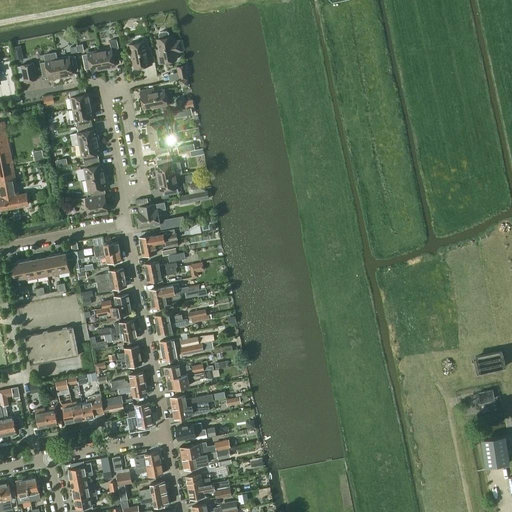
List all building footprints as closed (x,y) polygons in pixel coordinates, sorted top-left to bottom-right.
[(168,32),(166,31),(159,32),(158,34),(159,39),(157,39),(159,50),(156,50),(159,64),(176,60),(174,52),(182,51),(179,40),(174,41),(173,36),(168,37),(168,32)] [(146,52),(144,42),(128,45),(130,56),(132,56),(135,69),(152,65),(149,51),(146,52)] [(20,45),(11,47),(13,54),(21,53),(20,45)] [(99,51),(103,69),(115,67),(114,64),(120,63),(117,48),(111,49),(111,48),(99,51)] [(91,72),(103,69),(99,51),(87,53),(87,54),(82,55),(85,70),(90,69),(91,72)] [(61,78),(57,59),(56,58),(55,56),(54,55),(52,54),(49,55),(48,56),(47,58),(46,59),(47,61),(45,61),(45,62),(39,63),(42,78),(48,77),(49,80),(61,78)] [(57,59),(61,78),(72,75),(72,72),(77,71),(74,56),(69,57),(68,57),(57,59)] [(37,78),(34,62),(21,65),(21,66),(16,67),(18,81),(23,80),(24,81),(37,78)] [(183,64),(175,66),(178,77),(186,76),(183,64)] [(72,109),(91,105),(89,94),(86,94),(85,88),(70,91),(71,98),(70,98),(72,109)] [(153,92),(153,89),(140,92),(143,109),(156,107),(156,108),(167,106),(166,100),(171,99),(170,93),(165,94),(164,90),(153,92)] [(75,121),(76,127),(92,124),(91,118),(93,118),(91,105),(72,109),(74,122),(75,121)] [(184,109),(173,111),(174,118),(186,116),(184,109)] [(150,125),(147,126),(149,137),(168,134),(165,122),(164,122),(163,116),(148,119),(150,125)] [(18,195),(4,122),(0,122),(0,207),(0,210),(28,205),(26,194),(18,195)] [(77,133),(79,145),(98,141),(96,129),(93,130),(92,124),(76,127),(78,133),(77,133)] [(168,134),(149,137),(151,149),(154,148),(156,154),(170,151),(170,148),(173,147),(173,145),(175,144),(177,141),(175,132),(168,134)] [(82,157),(84,162),(99,159),(98,153),(100,153),(98,141),(79,145),(82,157)] [(203,150),(202,148),(189,151),(191,157),(198,155),(197,152),(203,150)] [(158,167),(155,167),(157,179),(176,175),(182,174),(179,162),(174,163),(172,164),(171,158),(157,161),(158,167)] [(84,169),(86,180),(105,176),(103,165),(100,165),(99,159),(84,162),(85,169),(84,169)] [(176,175),(157,179),(160,191),(163,190),(164,196),(179,193),(177,187),(178,187),(176,175)] [(90,192),(91,198),(105,195),(105,194),(106,194),(105,189),(107,188),(105,176),(86,180),(89,192),(90,192)] [(204,181),(196,183),(197,191),(205,190),(204,181)] [(207,191),(197,193),(198,200),(208,198),(207,191)] [(109,212),(105,195),(91,198),(86,199),(89,216),(109,212)] [(161,217),(159,204),(139,207),(139,213),(137,213),(140,227),(159,223),(158,217),(161,217)] [(139,238),(141,247),(177,240),(177,239),(176,232),(163,235),(163,233),(139,238)] [(178,246),(177,240),(141,247),(143,255),(157,253),(156,248),(166,246),(166,248),(178,246)] [(118,241),(94,246),(96,254),(96,255),(120,250),(118,241)] [(122,259),(120,250),(96,255),(92,256),(93,262),(100,260),(100,259),(107,258),(108,262),(122,259)] [(60,253),(54,254),(57,273),(68,271),(65,253),(60,254),(60,253)] [(177,254),(168,255),(169,262),(185,259),(184,253),(177,254)] [(47,275),(57,273),(54,254),(48,255),(48,257),(44,257),(47,275)] [(36,277),(47,275),(44,257),(33,260),(36,277)] [(81,258),(74,260),(77,272),(83,271),(82,268),(83,268),(81,258)] [(28,259),(22,260),(26,279),(36,277),(33,260),(28,261),(28,259)] [(15,281),(26,279),(22,260),(16,261),(17,263),(11,264),(15,281)] [(159,261),(144,264),(146,273),(177,267),(176,262),(170,263),(159,265),(159,261)] [(203,262),(196,263),(197,272),(204,270),(203,262)] [(177,267),(146,273),(148,281),(162,279),(161,275),(168,273),(168,275),(177,273),(182,272),(181,266),(177,267)] [(95,282),(99,281),(125,276),(124,267),(109,270),(110,272),(94,275),(95,282)] [(87,278),(86,271),(77,273),(79,280),(87,278)] [(125,276),(99,281),(99,282),(97,282),(99,291),(113,288),(127,285),(125,276)] [(164,287),(149,290),(151,299),(180,293),(184,292),(199,290),(198,284),(188,286),(171,289),(170,286),(164,287)] [(199,290),(184,292),(185,297),(199,295),(199,294),(202,294),(206,293),(205,289),(199,290)] [(90,297),(88,290),(81,291),(82,298),(90,297)] [(180,298),(180,293),(151,299),(153,308),(167,305),(172,304),(173,302),(173,299),(180,298)] [(103,308),(130,303),(129,294),(114,296),(115,301),(111,302),(110,300),(102,302),(103,308)] [(91,304),(90,297),(82,299),(84,305),(91,304)] [(103,308),(96,309),(97,316),(112,313),(112,315),(132,311),(130,303),(103,308)] [(199,317),(207,315),(205,309),(188,313),(189,319),(199,317)] [(156,325),(182,320),(181,315),(169,317),(168,313),(155,316),(156,325)] [(189,319),(182,320),(156,325),(158,334),(172,331),(171,328),(188,324),(187,323),(192,322),(192,323),(210,319),(209,315),(207,315),(199,317),(189,319)] [(103,329),(98,330),(99,335),(104,334),(111,333),(136,328),(134,319),(115,323),(115,327),(103,329)] [(78,355),(72,326),(24,336),(30,364),(78,355)] [(136,328),(111,333),(112,340),(118,339),(118,338),(122,337),(123,340),(137,338),(136,328)] [(161,351),(202,343),(203,343),(214,340),(213,334),(197,337),(181,340),(181,337),(160,342),(161,351)] [(106,348),(105,341),(91,343),(92,350),(106,348)] [(203,351),(202,343),(161,351),(163,360),(177,357),(176,353),(181,351),(182,355),(203,351)] [(126,353),(119,354),(120,358),(141,355),(139,345),(125,348),(126,353)] [(507,368),(503,350),(472,356),(475,375),(507,368)] [(120,358),(116,359),(118,368),(128,366),(142,364),(141,355),(120,358)] [(226,367),(224,361),(214,363),(216,369),(226,367)] [(202,364),(192,367),(193,373),(204,371),(203,367),(202,364)] [(179,365),(165,368),(167,379),(189,374),(192,374),(191,368),(182,370),(183,372),(180,372),(179,365)] [(189,374),(167,379),(169,390),(183,387),(189,386),(188,381),(197,379),(207,377),(208,377),(207,371),(204,371),(192,374),(189,374)] [(123,387),(146,382),(144,372),(130,374),(131,382),(129,382),(129,381),(125,381),(125,378),(111,381),(112,389),(123,387)] [(97,380),(96,373),(85,375),(87,382),(97,380)] [(78,383),(76,376),(68,378),(69,385),(78,383)] [(107,382),(106,376),(98,377),(99,384),(107,382)] [(69,389),(66,378),(54,380),(56,391),(69,389)] [(146,382),(123,387),(124,393),(130,391),(130,389),(132,389),(134,396),(148,393),(146,382)] [(40,392),(38,383),(30,385),(31,394),(40,392)] [(57,399),(54,386),(47,387),(50,400),(57,399)] [(495,400),(493,389),(478,392),(480,403),(495,400)] [(88,402),(83,403),(86,418),(96,417),(95,414),(104,412),(100,393),(90,395),(91,399),(87,400),(88,402)] [(173,408),(208,401),(214,400),(212,394),(186,399),(185,394),(171,397),(173,408)] [(240,403),(239,397),(226,399),(227,406),(240,403)] [(76,420),(86,418),(83,403),(78,404),(77,401),(72,402),(73,405),(76,420)] [(209,411),(208,401),(173,408),(175,419),(189,416),(188,413),(193,412),(193,414),(209,411)] [(134,410),(129,411),(130,417),(152,413),(150,402),(135,404),(137,411),(135,412),(134,410)] [(66,422),(76,420),(73,405),(68,406),(67,403),(62,404),(66,422)] [(124,408),(123,403),(104,406),(105,410),(109,409),(109,411),(124,408)] [(5,406),(0,406),(6,434),(16,432),(15,428),(14,423),(13,416),(8,417),(6,411),(5,406)] [(50,409),(45,410),(48,426),(58,424),(55,406),(50,407),(50,409)] [(48,426),(45,410),(45,408),(35,409),(38,428),(48,426)] [(130,417),(127,418),(129,433),(151,428),(150,424),(154,423),(152,413),(130,417)] [(193,424),(176,427),(179,439),(201,435),(207,434),(205,428),(203,429),(201,422),(193,424)] [(214,427),(207,428),(208,436),(219,434),(218,427),(215,428),(214,427)] [(509,461),(505,434),(481,438),(485,465),(509,461)] [(228,440),(220,442),(221,450),(227,449),(229,448),(230,448),(228,440)] [(195,444),(180,447),(182,458),(217,451),(215,444),(207,446),(206,441),(200,442),(200,443),(195,444)] [(219,450),(217,451),(218,457),(218,459),(230,457),(229,448),(227,449),(221,450),(219,450)] [(134,455),(136,467),(161,462),(159,451),(145,454),(145,453),(134,455)] [(217,451),(182,458),(185,469),(199,466),(198,465),(209,463),(208,459),(218,457),(217,451)] [(123,469),(120,456),(112,457),(115,470),(123,469)] [(263,465),(262,458),(258,459),(250,461),(251,467),(259,466),(263,465)] [(70,479),(89,475),(93,475),(90,462),(83,463),(83,461),(77,463),(78,468),(68,470),(70,479)] [(111,470),(109,462),(102,464),(103,472),(111,470)] [(161,462),(136,467),(135,467),(136,473),(137,473),(148,471),(149,475),(163,473),(161,462)] [(228,475),(226,465),(225,465),(219,466),(216,467),(218,477),(228,475)] [(103,472),(104,479),(112,478),(111,470),(103,472)] [(132,482),(130,471),(117,474),(119,485),(132,482)] [(186,477),(188,487),(211,483),(210,478),(204,480),(204,481),(202,482),(201,474),(186,477)] [(90,480),(89,475),(70,479),(72,489),(88,486),(88,481),(90,480)] [(36,476),(26,478),(29,494),(30,500),(40,498),(39,492),(36,476)] [(18,488),(14,489),(17,502),(30,500),(29,494),(26,478),(16,480),(18,488)] [(151,488),(139,490),(140,497),(167,491),(165,480),(151,483),(151,488)] [(228,480),(213,483),(215,489),(229,487),(228,480)] [(119,490),(117,481),(108,483),(110,492),(119,490)] [(9,482),(0,483),(0,488),(4,510),(10,509),(8,498),(12,497),(9,482)] [(191,499),(205,496),(204,491),(215,489),(213,483),(211,483),(188,487),(191,499)] [(89,491),(88,486),(72,489),(73,499),(97,494),(96,491),(96,489),(89,491)] [(231,494),(230,488),(215,491),(216,497),(231,494)] [(120,499),(119,490),(111,492),(113,500),(120,499)] [(167,491),(140,497),(141,503),(154,501),(155,505),(169,502),(167,491)] [(98,499),(97,494),(73,499),(75,509),(92,505),(91,500),(98,499)] [(192,507),(193,511),(221,511),(236,509),(235,504),(235,503),(222,506),(222,507),(217,507),(218,509),(216,509),(215,508),(210,509),(210,511),(208,511),(206,504),(192,507)]
